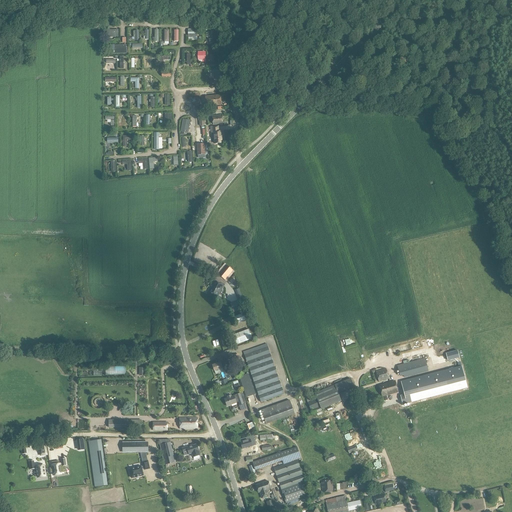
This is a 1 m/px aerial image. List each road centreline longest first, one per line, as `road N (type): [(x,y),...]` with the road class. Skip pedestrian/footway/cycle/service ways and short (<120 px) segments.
road 1 (tertiary): [(241,511),(187,362),(180,324),(185,267),(204,215),(229,179),(316,89)]
road 2 (track): [(226,23),(210,11),(66,15),(0,54)]
road 3 (unclassified): [(285,511),(384,479),(444,493),(485,487)]
road 4 (unknown): [(393,478),(358,377),(392,364),(408,405)]
road 5 (track): [(241,165),(226,23)]
road 6 (tertiary): [(316,89),(409,0)]
